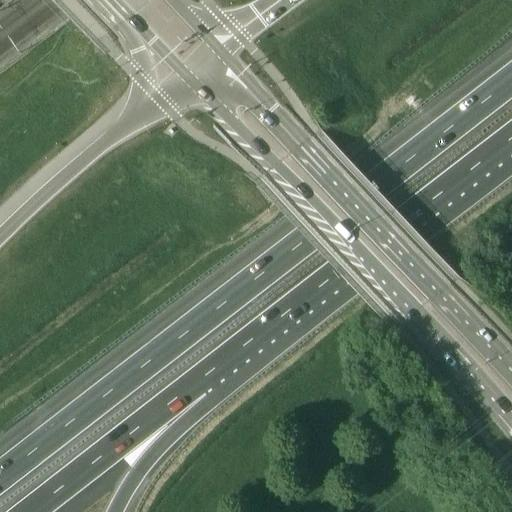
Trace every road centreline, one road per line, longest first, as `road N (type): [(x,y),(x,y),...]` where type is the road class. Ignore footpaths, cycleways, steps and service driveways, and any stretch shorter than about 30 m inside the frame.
road 1 (motorway): [(511,81),(0,478)]
road 2 (secondary): [(181,77),(341,229),(511,416)]
road 3 (secondary): [(511,368),(218,47)]
road 4 (motorway): [(216,368),(511,139)]
road 5 (motorway): [(181,77),(0,238)]
road 6 (motorway): [(32,511),(216,368)]
road 7 (motorway): [(115,511),(216,368)]
